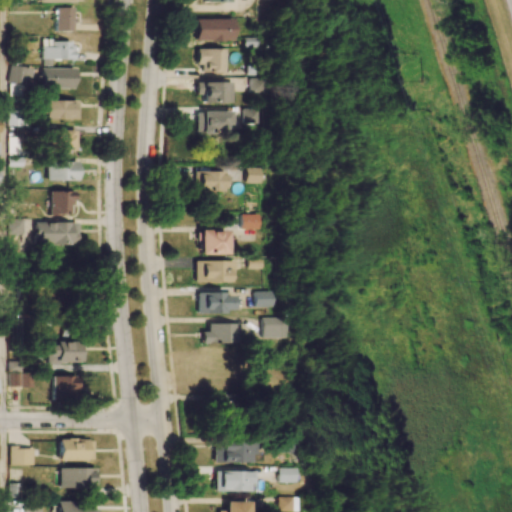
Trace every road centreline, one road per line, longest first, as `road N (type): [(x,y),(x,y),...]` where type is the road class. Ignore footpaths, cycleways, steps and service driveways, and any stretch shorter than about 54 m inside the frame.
road 1 (tertiary): [(170,511),(144,233),(155,0)]
road 2 (tertiary): [(124,0),(115,258),(139,511)]
road 3 (residential): [(161,419),(0,420)]
